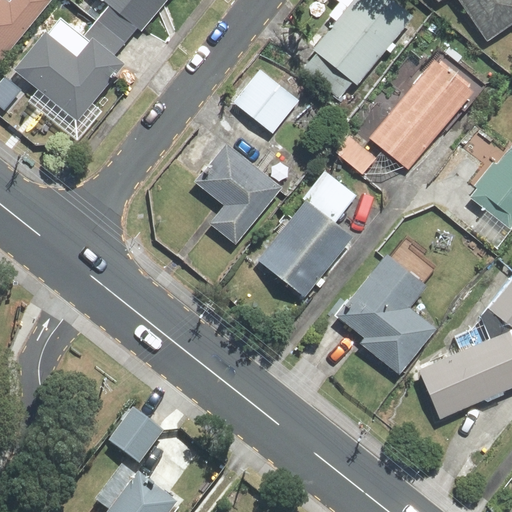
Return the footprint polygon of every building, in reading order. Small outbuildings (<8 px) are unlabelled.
[(0,60),(45,2),(42,0),(6,0),(2,6),(0,4),(0,60)] [(132,30),(136,33),(161,0),(92,0),(103,8),(132,30)] [(406,16),(385,0),(330,0),(336,4),(326,17),(335,24),(313,52),(315,54),(351,82),(353,84),(406,16)] [(511,0),(433,0),(434,1),(435,0),(456,0),(484,39),(511,19),(511,0)] [(92,23),(120,45),(132,30),(103,8),(92,23)] [(7,72),(72,122),(115,67),(107,62),(79,39),(54,20),(40,38),(36,35),(7,72)] [(120,45),(92,23),(79,39),(107,62),(120,45)] [(301,72),(337,99),(351,82),(315,54),(301,72)] [(463,95),(425,67),(367,143),(404,171),(463,95)] [(256,73),(232,105),(269,133),(293,102),(256,73)] [(330,153),(359,174),(370,160),(341,138),(330,153)] [(485,213),(507,230),(511,223),(511,140),(467,199),(485,213)] [(217,148),(189,184),(220,208),(206,226),(231,245),(273,191),(217,148)] [(300,202),(331,225),(351,197),(321,174),(300,202)] [(331,225),(300,202),(254,262),(300,297),(346,236),(331,225)] [(485,213),(473,228),(497,246),(509,230),(507,230),(485,213)] [(380,256),(332,317),(360,339),(355,346),(395,377),(431,331),(404,310),(421,288),(380,256)] [(482,313),(511,334),(511,276),(510,275),(482,313)] [(453,337),(459,352),(410,371),(431,423),(511,389),(511,355),(503,334),(483,342),(477,327),(453,337)] [(128,415),(106,446),(138,469),(161,437),(128,415)] [(168,511),(172,508),(120,470),(95,504),(106,511),(105,511),(168,511)]
